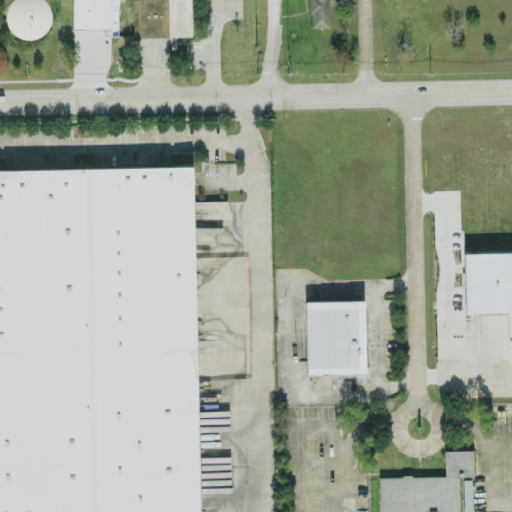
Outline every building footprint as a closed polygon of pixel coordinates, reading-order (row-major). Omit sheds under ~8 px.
[(71,0),(71,28),(110,28),(110,0),(71,0)] [(191,35),(190,0),(137,0),(138,36),(191,35)] [(329,0),(309,0),(310,25),(329,25),(329,0)] [(0,167),(0,511),(204,511),(196,163),(0,167)] [(511,251),(464,252),(465,312),(506,311),(507,335),(511,334),(511,251)] [(305,300),(306,374),(365,373),(364,299),(305,300)] [(444,475),(378,475),(378,511),(460,511),(460,475),(473,475),(473,449),(444,449),(444,475)]
